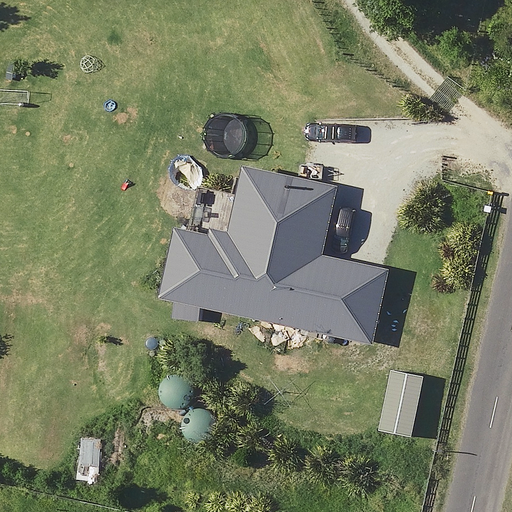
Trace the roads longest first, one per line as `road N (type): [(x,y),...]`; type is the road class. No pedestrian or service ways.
road 1 (unknown): [(511,161),(378,53),(337,0)]
road 2 (unclassified): [(511,358),(479,511)]
